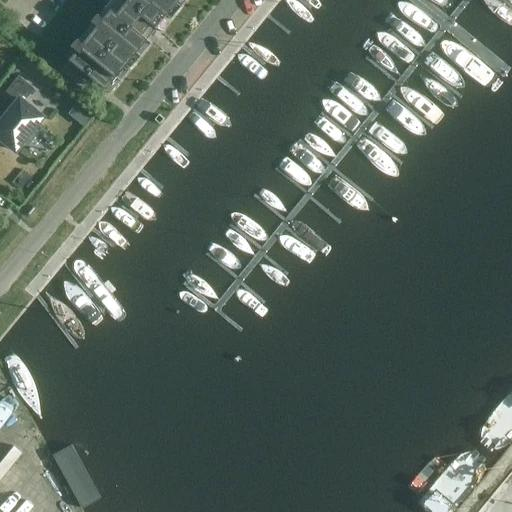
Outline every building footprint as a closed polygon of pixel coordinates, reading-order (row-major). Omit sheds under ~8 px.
[(158,29),(179,4),(181,0),(122,0),(127,4),(118,14),(112,10),(70,61),(107,91),(149,40),(143,35),(152,24),(158,29)] [(456,0),(427,0),(448,17),(460,2),(456,0)] [(14,108),(0,124),(0,138),(17,152),(25,142),(29,146),(38,135),(34,131),(44,119),(25,103),(35,90),(20,77),(2,99),(14,108)] [(0,431),(22,406),(9,394),(0,404),(0,431)] [(0,443),(0,457),(14,440),(8,434),(0,443)]
